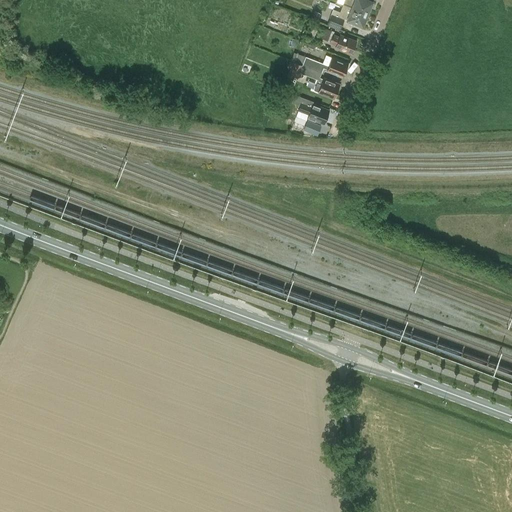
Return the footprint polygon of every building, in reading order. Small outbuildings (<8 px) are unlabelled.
[(346,5),(367,13),(371,1),(368,0),(343,0),(343,3),(346,4),(346,5)] [(367,13),(346,5),(342,15),(331,11),(326,24),(340,29),(344,18),(355,23),(355,22),(362,24),(367,13)] [(317,20),(320,12),(315,10),(312,18),(317,20)] [(327,40),(332,30),(323,27),(319,37),(327,40)] [(340,34),(340,36),(333,33),(329,42),(336,45),(335,47),(351,54),(356,41),(340,34)] [(342,76),(345,70),(346,70),(348,64),(332,57),(329,65),(301,54),(297,62),(295,61),(294,62),(321,73),(324,67),(328,69),(327,70),(342,76)] [(338,84),(324,78),(324,79),(320,77),(321,73),(294,62),(290,73),(298,76),(299,72),(318,79),(314,89),(319,91),(318,92),(333,97),(333,98),(334,96),(335,96),(338,90),(337,90),(339,83),(338,84)] [(313,104),(312,105),(301,101),(297,109),(309,114),(307,117),(323,123),(329,110),(313,104)] [(307,121),(304,130),(317,136),(321,127),(307,121)]
